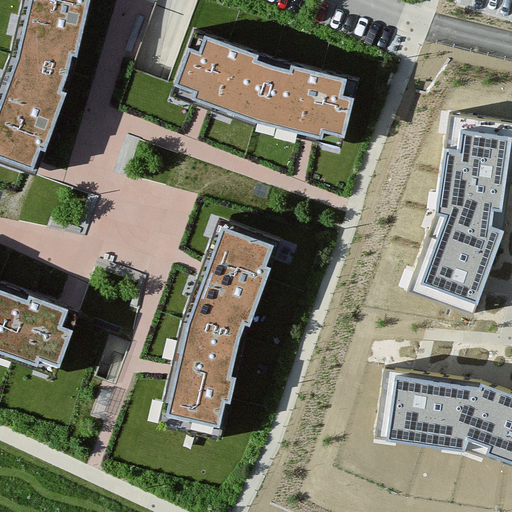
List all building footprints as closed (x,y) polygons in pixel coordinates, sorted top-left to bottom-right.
[(86,0),(24,0),(10,57),(0,83),(0,160),(35,172),(72,73),(86,0)] [(276,60),(194,31),(172,94),(256,123),(341,146),(357,81),(276,60)] [(408,290),(472,313),(503,223),(511,154),(511,119),(450,112),(437,212),(408,290)] [(278,244),(219,221),(183,319),(162,417),(223,428),(244,340),(278,244)] [(0,352),(54,372),(78,314),(0,283),(0,352)] [(511,391),(482,381),(384,365),(377,437),(464,450),(511,467),(511,391)]
